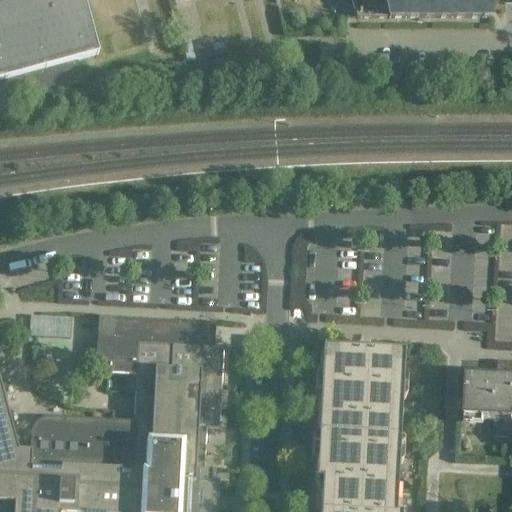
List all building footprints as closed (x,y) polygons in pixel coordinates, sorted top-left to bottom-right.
[(97,58),(81,0),(0,0),(0,94),(36,85),(39,94),(82,82),(77,63),(97,58)] [(350,0),(356,20),(490,20),(490,0),(350,0)] [(195,62),(187,34),(179,36),(186,64),(195,62)] [(31,336),(73,337),(73,317),(31,316),(31,336)] [(0,511),(209,511),(210,510),(214,510),(215,498),(210,498),(211,485),(215,485),(216,472),(203,471),(205,430),(218,430),(222,350),(192,349),(192,341),(202,341),(202,340),(198,339),(199,328),(208,328),(208,327),(203,326),(115,322),(115,319),(98,319),(97,336),(101,336),(101,343),(97,343),(95,374),(136,376),(134,427),(114,426),(114,423),(107,422),(107,425),(50,422),(50,419),(47,419),(44,420),(41,420),(38,422),(37,423),(35,425),(34,426),(33,428),(32,430),(32,431),(31,433),(31,434),(30,453),(18,453),(0,386),(0,511)] [(394,511),(397,467),(394,467),(395,456),(397,456),(397,454),(395,454),(395,443),(398,443),(400,403),(398,403),(398,391),(401,392),(401,390),(398,389),(399,378),(401,378),(402,357),(321,353),(320,374),(322,374),(322,385),(319,385),(319,387),(321,387),(321,398),(319,398),(316,439),(319,439),(318,450),(316,450),(316,452),(318,452),(317,463),(315,463),(314,484),(320,485),(318,511),(394,511)] [(511,440),(511,363),(498,363),(497,372),(485,372),(485,379),(467,379),(465,421),(495,422),(494,439),(511,440)]
